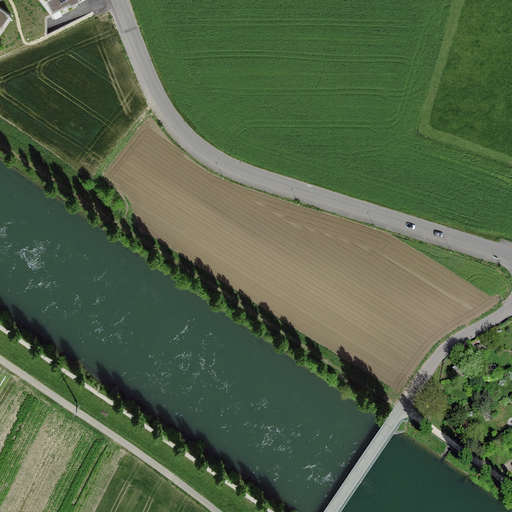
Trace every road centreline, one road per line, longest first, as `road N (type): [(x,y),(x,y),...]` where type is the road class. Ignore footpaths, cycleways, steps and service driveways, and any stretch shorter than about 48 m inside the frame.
road 1 (residential): [(511,259),(189,152),(163,120),(117,0)]
road 2 (residential): [(511,306),(439,355),(333,511)]
road 3 (track): [(401,407),(511,487)]
